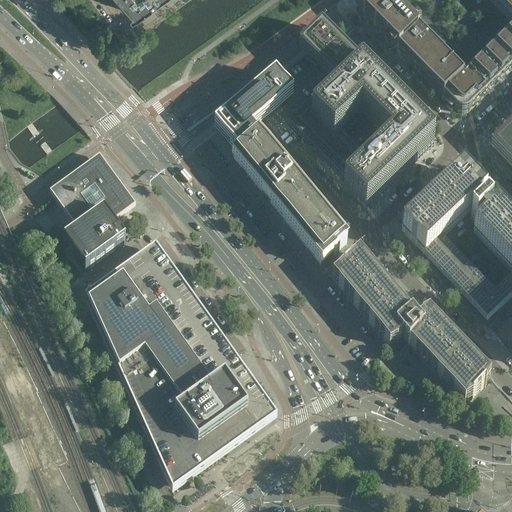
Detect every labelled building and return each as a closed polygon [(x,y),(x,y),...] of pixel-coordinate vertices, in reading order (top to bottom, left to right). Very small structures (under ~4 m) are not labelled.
[(134,15),(151,2),(149,0),(131,0),(125,5),(134,15)] [(511,0),(363,0),(353,7),(359,14),(397,52),(455,112),(462,119),(469,112),(485,97),(474,85),(510,50),(511,51),(511,0)] [(382,95),(320,31),(298,53),(332,88),(287,125),(348,187),(343,192),(365,214),(378,201),(433,147),(382,95)] [(251,134),(292,99),(275,78),(214,128),(237,156),(256,140),(251,134)] [(511,128),(490,149),(511,171),(511,128)] [(346,247),(280,167),(257,139),(256,140),(237,156),(232,160),(321,268),(346,247)] [(135,210),(99,160),(49,196),(85,246),(135,210)] [(416,248),(415,249),(487,324),(496,314),(511,299),(511,227),(497,212),(489,220),(486,217),(492,211),(486,206),(480,211),(477,208),(486,200),(462,175),(401,234),(403,235),(416,248)] [(270,414),(179,288),(155,254),(85,304),(148,444),(161,473),(172,497),(276,422),(270,414)] [(488,380),(429,319),(429,317),(421,322),(417,327),(411,320),(410,320),(359,258),(332,280),(388,348),(389,349),(397,346),(397,345),(402,341),(409,348),(409,347),(464,404),(464,405),(473,401),(472,400),(484,389),(485,389),(489,382),(489,381),(488,380)]
